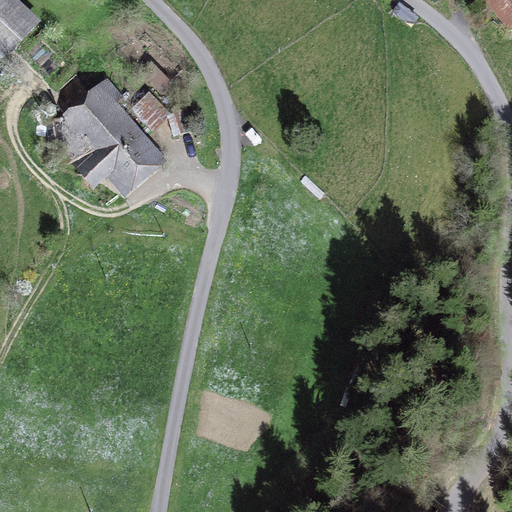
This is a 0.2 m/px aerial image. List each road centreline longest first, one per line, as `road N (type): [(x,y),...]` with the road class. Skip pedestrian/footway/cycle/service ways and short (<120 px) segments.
road 1 (unclassified): [(159,511),(230,144),(209,69),(150,0)]
road 2 (track): [(228,179),(168,184),(96,226),(40,284),(0,361)]
road 3 (unclassified): [(511,287),(506,417),(462,490),(458,511)]
road 4 (unclassified): [(409,0),(472,57),(511,141)]
road 5 (track): [(19,96),(12,120),(27,160),(68,197),(118,212)]
